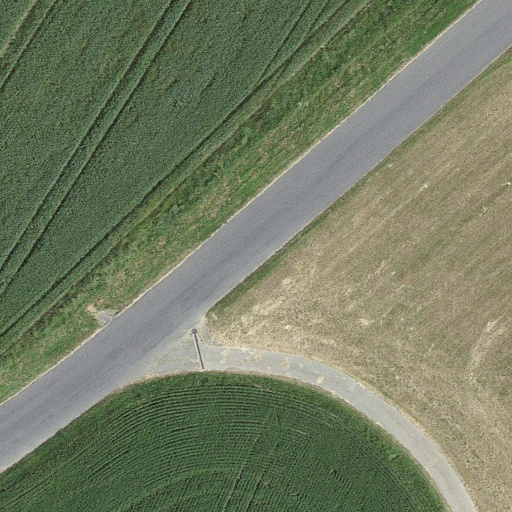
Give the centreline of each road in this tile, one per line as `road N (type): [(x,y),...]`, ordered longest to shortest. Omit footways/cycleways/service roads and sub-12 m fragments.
road 1 (unclassified): [(0,436),(114,351),(511,1)]
road 2 (track): [(114,351),(247,358),(330,379),(399,424),(465,511)]
